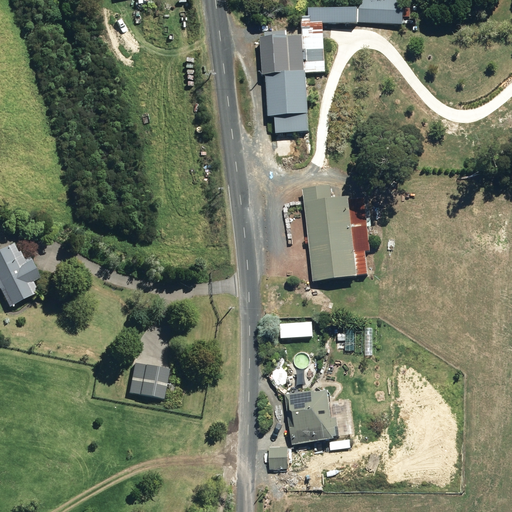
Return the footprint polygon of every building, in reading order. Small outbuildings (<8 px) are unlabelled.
[(360,0),(360,9),(304,9),(305,37),(265,40),(267,77),(270,77),(271,118),(278,118),(278,136),(312,134),(311,115),(312,115),(310,74),(329,73),(326,24),(361,25),(361,24),(405,26),(405,0),(360,0)] [(304,189),(314,280),(359,275),(359,273),(369,272),(367,250),(372,249),(366,197),(351,199),(350,195),(334,197),(333,185),(304,189)] [(0,288),(9,307),(37,292),(31,281),(39,277),(30,259),(25,262),(19,250),(17,252),(12,242),(0,248),(0,288)] [(168,371),(131,366),(127,397),(163,402),(168,371)] [(286,394),(294,444),(337,438),(337,435),(339,435),(337,426),(340,426),(339,417),(334,418),(330,389),(316,391),(314,390),(309,390),(305,389),(295,390),(292,394),(286,394)] [(270,447),(271,470),(290,469),(289,447),(270,447)]
